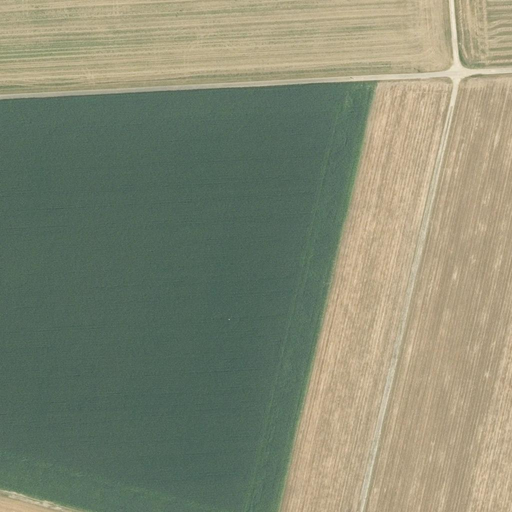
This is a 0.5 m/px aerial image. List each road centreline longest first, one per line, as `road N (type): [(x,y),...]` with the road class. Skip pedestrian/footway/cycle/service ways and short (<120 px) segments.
road 1 (track): [(455,0),(458,101),(363,511)]
road 2 (track): [(0,100),(511,76)]
